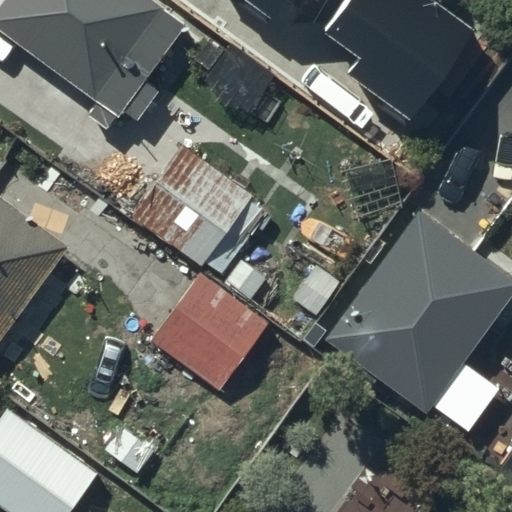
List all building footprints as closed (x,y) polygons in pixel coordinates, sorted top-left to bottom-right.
[(188,14),(169,0),(0,0),(0,22),(115,108),(121,101),(135,111),(157,81),(145,72),(188,14)] [(294,0),(276,0),(248,40),(316,86),(349,40),(294,0)] [(179,134),(129,204),(203,259),(206,255),(225,268),(270,205),(251,192),(254,188),(179,134)] [(0,329),(68,238),(0,187),(0,329)] [(511,265),(417,196),(323,326),(424,404),(511,282),(511,265)] [(269,315),(199,264),(150,333),(220,383),(269,315)] [(62,511),(96,464),(4,400),(0,406),(0,498),(19,511),(62,511)] [(511,434),(492,462),(511,477),(511,434)]
